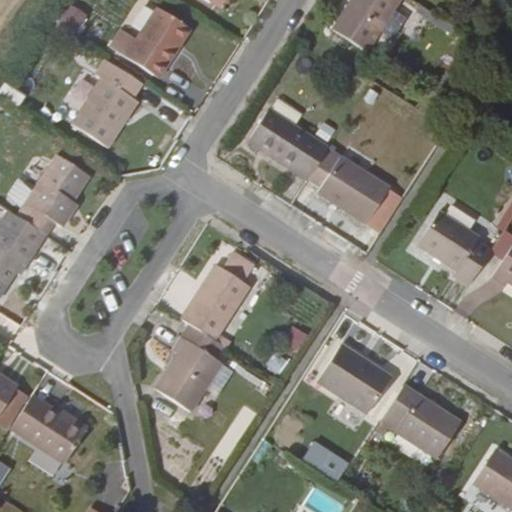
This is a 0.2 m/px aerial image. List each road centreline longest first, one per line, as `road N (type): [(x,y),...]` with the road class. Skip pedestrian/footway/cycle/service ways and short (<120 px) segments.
road 1 (residential): [(511,386),(205,187)]
road 2 (residential): [(185,173),(135,192),(53,322),(71,354),(105,350)]
road 3 (residential): [(295,0),(185,173)]
road 4 (residential): [(105,350),(205,187)]
road 5 (residential): [(105,350),(127,399),(154,511)]
